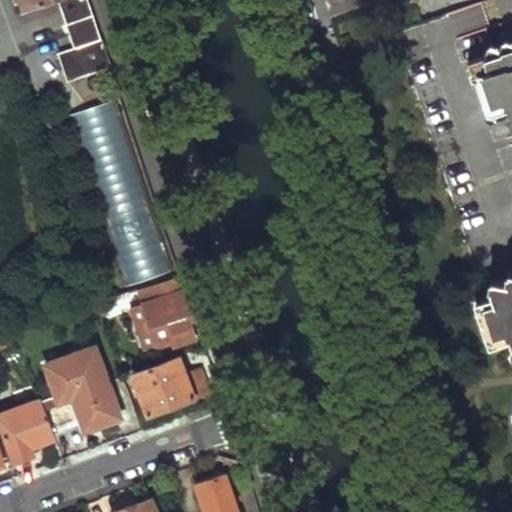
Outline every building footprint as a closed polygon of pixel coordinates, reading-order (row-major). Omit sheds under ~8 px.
[(112,67),(89,0),(22,0),(25,7),(45,0),(61,0),(77,46),(59,53),(69,81),(112,67)] [(511,41),(503,38),(499,47),(489,43),(486,52),(468,59),(472,82),(487,77),(494,97),(506,93),(511,108),(508,114),(511,116),(511,274),(506,273),(505,284),(491,281),(487,292),(492,306),(482,308),(491,333),(504,328),(509,343),(505,351),(511,352),(511,41)] [(117,100),(70,116),(128,286),(175,270),(117,100)] [(192,308),(181,275),(137,290),(142,305),(159,351),(193,339),(183,312),(192,308)] [(159,351),(142,305),(132,309),(149,355),(159,351)] [(56,392),(41,398),(55,432),(82,422),(97,417),(100,424),(120,417),(94,345),(45,364),(56,392)] [(184,374),(178,357),(132,374),(144,408),(171,398),(174,404),(205,392),(203,386),(197,370),(184,374)] [(203,386),(205,392),(218,387),(216,381),(203,386)] [(55,432),(41,398),(0,412),(0,424),(13,460),(32,453),(29,446),(56,436),(55,432)] [(171,398),(144,408),(147,416),(174,406),(174,404),(171,398)] [(100,424),(97,417),(82,422),(84,430),(100,424)] [(100,424),(84,430),(86,435),(121,421),(120,417),(100,424)] [(259,511),(246,470),(234,474),(247,511),(259,511)] [(237,511),(223,473),(194,484),(204,511),(237,511)] [(160,511),(154,495),(111,511),(110,511),(160,511)]
